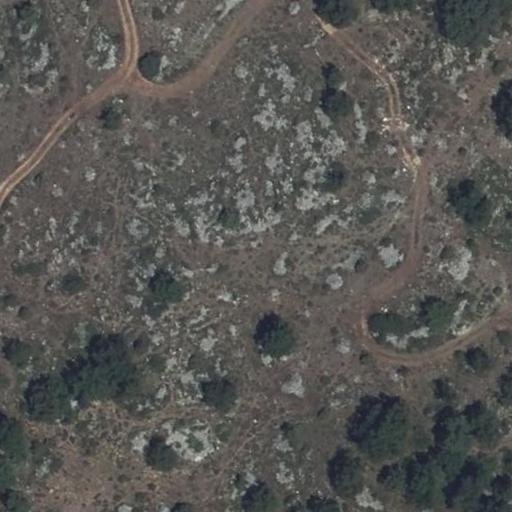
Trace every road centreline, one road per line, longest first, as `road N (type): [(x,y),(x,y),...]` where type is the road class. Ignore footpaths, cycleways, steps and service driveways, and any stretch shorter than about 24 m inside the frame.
road 1 (track): [(321,0),(395,77),(423,187),(410,264),(359,308),(390,361),(511,319)]
road 2 (track): [(0,186),(129,71),(133,45),(119,0)]
road 3 (track): [(129,71),(156,96),(202,74),(268,0)]
